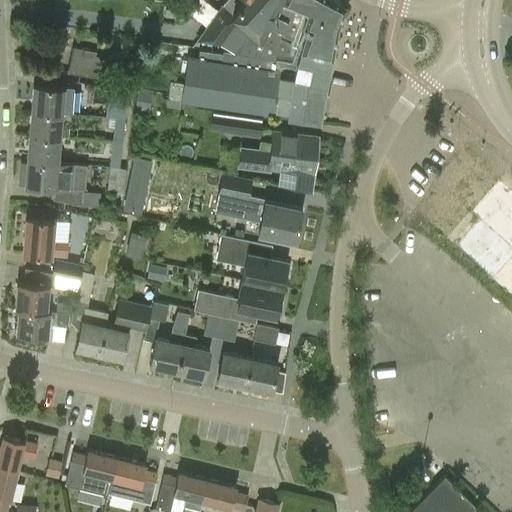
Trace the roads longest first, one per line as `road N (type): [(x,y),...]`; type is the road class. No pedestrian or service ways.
road 1 (residential): [(485,73),(456,72),(423,85),(380,145),(365,183),(339,285),(348,434)]
road 2 (residential): [(348,434),(0,367)]
